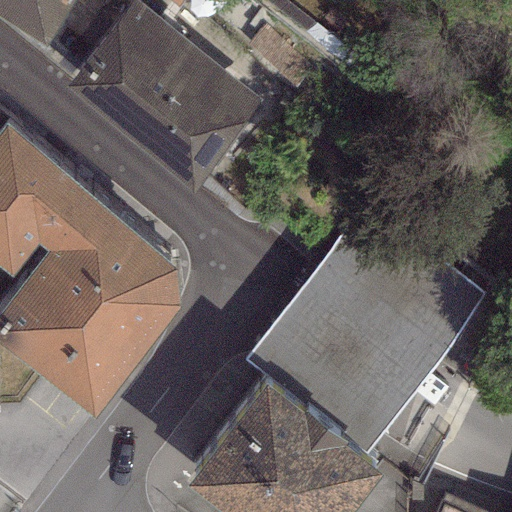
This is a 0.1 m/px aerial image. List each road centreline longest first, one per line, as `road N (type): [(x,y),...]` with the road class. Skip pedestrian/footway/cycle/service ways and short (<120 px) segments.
road 1 (residential): [(254,271),(0,70)]
road 2 (tertiary): [(511,446),(409,394),(254,271)]
road 3 (tertiary): [(254,271),(85,503)]
